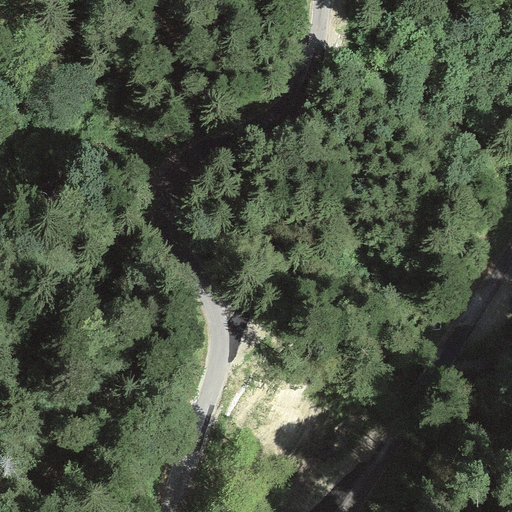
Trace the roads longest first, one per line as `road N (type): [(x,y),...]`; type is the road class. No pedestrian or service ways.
road 1 (track): [(323,0),(298,102),(201,160),(173,195),(169,237),(207,290),(224,337),(215,385),(166,511)]
road 2 (track): [(341,511),(511,260)]
